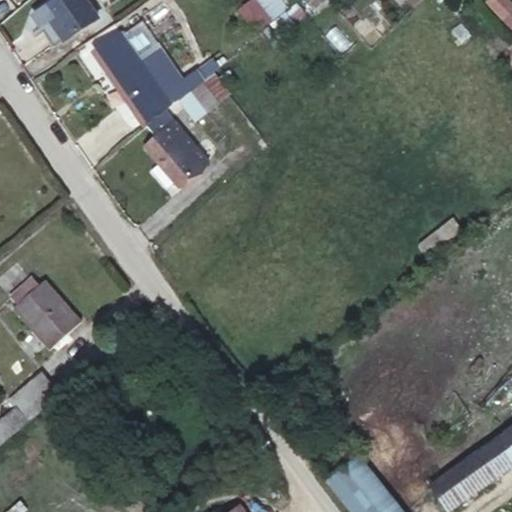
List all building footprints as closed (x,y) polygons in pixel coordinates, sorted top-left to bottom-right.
[(64,41),(97,19),(84,0),(56,0),(33,16),(40,26),(50,20),(64,41)] [(511,26),(511,7),(505,0),(489,0),(488,2),(511,26)] [(271,20),(255,1),(242,12),(258,31),(271,20)] [(143,20),(123,35),(139,58),(158,43),(143,20)] [(95,51),(147,126),(165,111),(179,100),(208,76),(201,67),(184,80),(160,47),(141,61),(139,58),(123,35),(121,32),(95,51)] [(511,41),(508,37),(497,47),(507,58),(511,53),(511,41)] [(203,83),(191,92),(206,112),(219,103),(203,83)] [(191,92),(180,101),(183,106),(195,121),(206,112),(191,92)] [(165,111),(170,117),(183,106),(180,101),(179,100),(165,111)] [(165,111),(147,126),(148,126),(156,137),(145,147),(159,164),(151,170),(167,189),(175,182),(179,187),(208,162),(170,117),(165,111)] [(50,350),(82,322),(45,280),(39,286),(32,278),(11,297),(18,305),(13,309),(50,350)] [(19,405),(31,420),(60,395),(42,373),(13,398),(19,405)] [(0,420),(0,433),(5,440),(31,420),(19,405),(0,420)] [(511,427),(431,486),(449,511),(511,466),(511,427)] [(400,511),(358,458),(328,482),(351,511),(400,511)]
